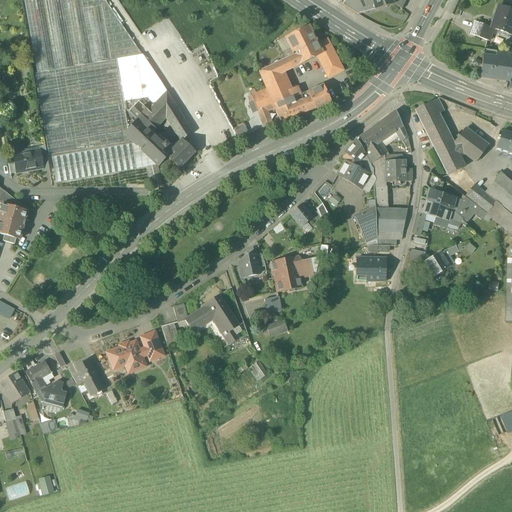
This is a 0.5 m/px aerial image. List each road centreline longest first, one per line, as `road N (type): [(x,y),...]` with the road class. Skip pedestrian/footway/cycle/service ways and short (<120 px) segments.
road 1 (unclassified): [(52,323),(80,337),(94,334),(180,292),(257,233),(397,102)]
road 2 (secondary): [(176,204),(328,126),(382,87),(400,62)]
road 3 (residential): [(397,102),(415,144),(418,187),(386,329)]
road 4 (residential): [(176,204),(150,192),(21,192),(0,175)]
road 5 (track): [(386,329),(399,511)]
road 6 (secondary): [(52,323),(176,204)]
road 7 (tertiary): [(400,62),(511,109)]
